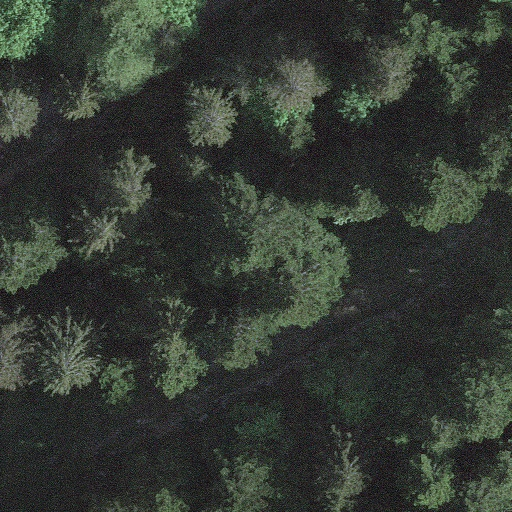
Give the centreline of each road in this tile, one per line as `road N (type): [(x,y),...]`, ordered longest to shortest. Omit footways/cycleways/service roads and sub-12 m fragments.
road 1 (track): [(0,446),(406,265),(511,207)]
road 2 (track): [(211,0),(54,123),(0,152)]
